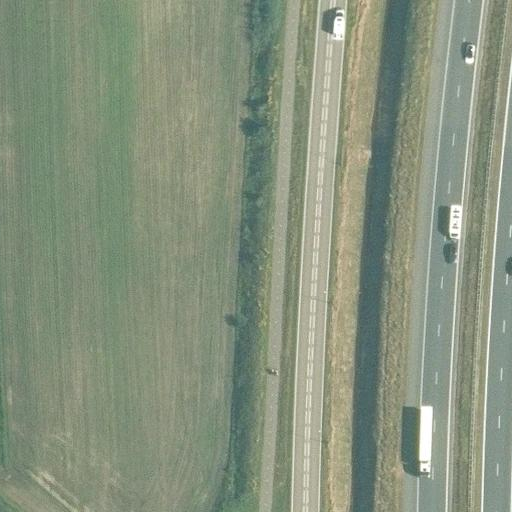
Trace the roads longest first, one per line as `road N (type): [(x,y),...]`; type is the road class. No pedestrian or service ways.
road 1 (motorway): [(470,0),(431,511)]
road 2 (secondary): [(304,511),(334,0)]
road 3 (motorway): [(498,511),(511,261)]
